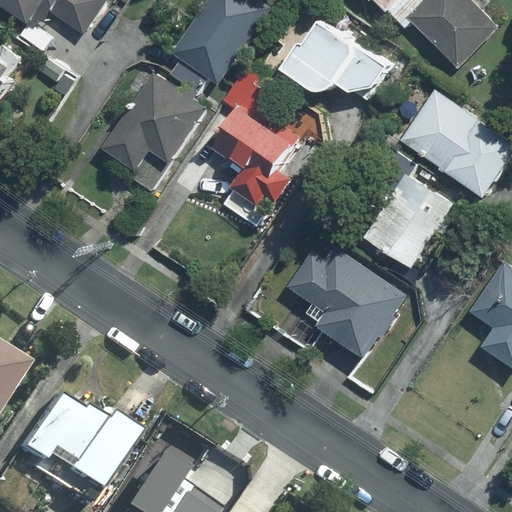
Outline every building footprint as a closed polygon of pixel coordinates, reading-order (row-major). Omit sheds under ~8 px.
[(108,0),(1,0),(36,23),(42,14),(47,18),(53,8),(88,31),(108,0)] [(213,75),(222,82),(273,6),(263,0),(212,0),(177,51),(186,57),(175,72),(191,83),(202,91),(213,75)] [(382,0),(392,9),(400,0),(382,0)] [(400,0),(392,9),(409,25),(415,18),(463,64),(501,26),(474,0),(400,0)] [(395,63),(326,18),(311,42),(304,43),(288,67),(320,88),(339,84),(342,78),(372,98),(395,63)] [(0,96),(11,81),(6,78),(20,57),(1,44),(0,44),(0,96)] [(249,68),(228,100),(242,109),(217,147),(248,168),(238,183),(264,201),(270,191),(280,199),(295,179),(280,169),(302,137),(269,115),(279,100),(259,86),(264,78),(249,68)] [(202,91),(191,83),(185,91),(158,72),(108,145),(140,168),(136,174),(155,187),(209,107),(197,98),(202,91)] [(68,94),(77,80),(66,73),(57,88),(68,94)] [(489,194),(511,160),(511,139),(439,90),(407,138),(489,194)] [(370,233),(417,264),(440,228),(446,232),(453,221),(447,218),(456,203),(414,175),(421,164),(397,149),(376,181),(396,194),(370,233)] [(411,295),(340,247),(330,261),(316,252),(294,286),(322,304),(316,314),(326,320),(324,324),(370,355),(384,335),(387,336),(400,317),(398,315),(411,295)] [(511,263),(508,261),(475,311),(499,327),(487,346),(511,361),(511,263)] [(0,384),(18,358),(0,345),(0,384)] [(67,467),(95,487),(135,430),(108,410),(102,418),(82,404),(80,407),(58,392),(21,444),(42,459),(50,448),(71,462),(67,467)] [(222,511),(229,502),(184,471),(172,489),(161,482),(139,511),(222,511)]
